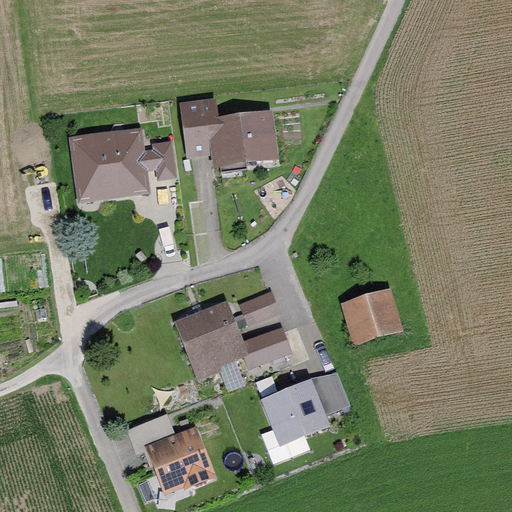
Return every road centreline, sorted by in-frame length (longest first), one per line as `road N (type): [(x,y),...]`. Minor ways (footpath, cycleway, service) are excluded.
road 1 (residential): [(72,360),(83,332),(119,304),(278,248),(344,128),(396,0)]
road 2 (unclassified): [(130,511),(72,360)]
